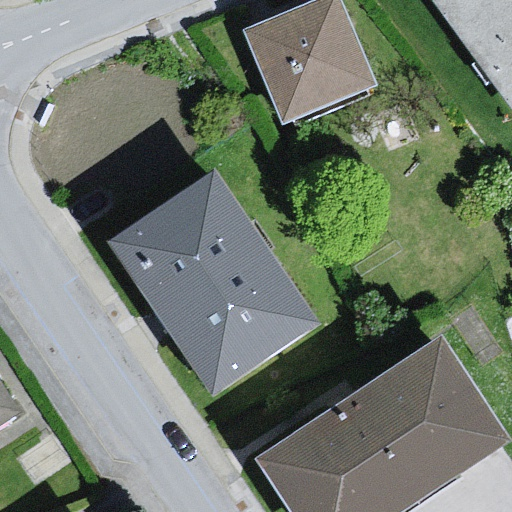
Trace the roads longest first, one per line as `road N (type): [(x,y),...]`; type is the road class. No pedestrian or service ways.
road 1 (residential): [(0,203),(203,511)]
road 2 (residential): [(121,0),(0,49)]
